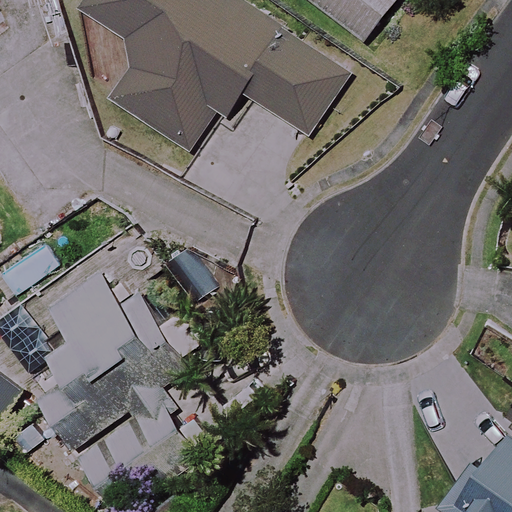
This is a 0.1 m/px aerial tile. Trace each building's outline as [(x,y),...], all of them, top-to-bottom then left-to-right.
[(95,0),(89,9),(133,39),(136,68),(116,97),(200,154),(245,87),(313,134),(355,72),(250,0),(95,0)] [(320,0),(370,41),(403,0),(320,0)] [(202,371),(127,261),(59,307),(80,338),(58,353),(68,367),(41,385),(124,507),(211,448),(172,391),(202,371)] [(0,432),(36,392),(0,358),(0,432)] [(511,511),(511,438),(491,462),(484,457),(444,503),(455,511),(511,511)]
